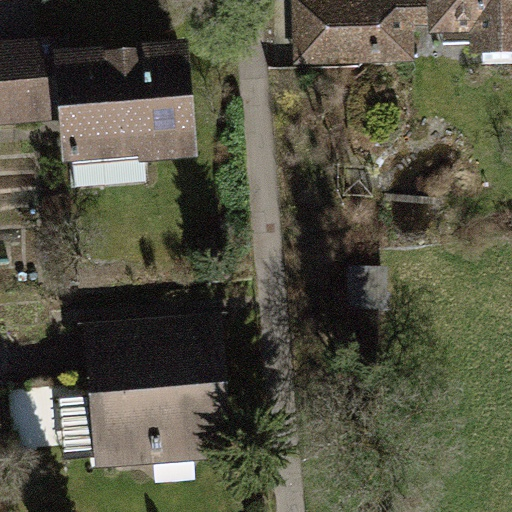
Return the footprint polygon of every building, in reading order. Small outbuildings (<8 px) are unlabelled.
[(414,0),(294,0),(295,68),(416,66),(414,0)] [(511,0),(424,0),(424,27),(470,27),(470,58),(511,58),(511,0)] [(195,156),(187,43),(51,53),(0,56),(0,136),(57,133),(59,166),(195,156)] [(226,456),(216,315),(84,325),(95,465),(226,456)] [(73,464),(93,463),(89,396),(68,398),(73,464)]
